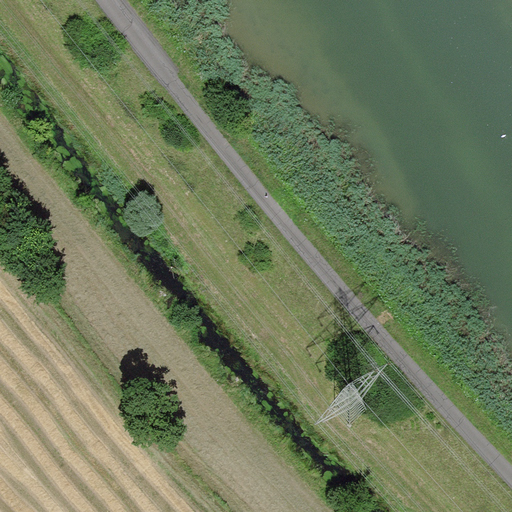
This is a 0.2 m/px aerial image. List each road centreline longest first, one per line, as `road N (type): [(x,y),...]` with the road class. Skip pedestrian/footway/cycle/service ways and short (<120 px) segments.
road 1 (track): [(424,511),(326,416),(12,0)]
road 2 (track): [(511,474),(359,310),(108,0)]
